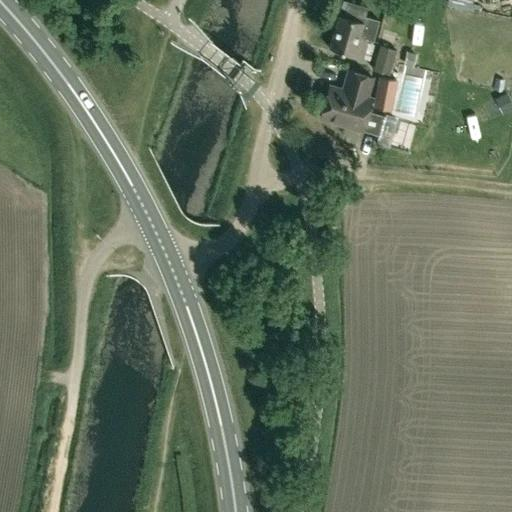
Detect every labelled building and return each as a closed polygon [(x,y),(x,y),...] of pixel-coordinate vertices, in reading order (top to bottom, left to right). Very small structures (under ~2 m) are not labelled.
[(339,15),(329,48),(363,58),(368,39),(373,40),(379,21),(364,16),(362,22),(339,15)] [(389,75),(392,65),(378,58),(381,46),(380,46),(373,68),(389,75)] [(372,77),(349,70),(345,85),(347,85),(346,91),(330,87),(321,117),(362,130),(371,99),(366,97),(372,77)] [(428,98),(426,70),(405,71),(406,99),(428,98)] [(390,109),(397,79),(379,75),(372,105),(390,109)] [(496,123),(506,111),(498,105),(488,117),(496,123)] [(420,138),(421,114),(399,113),(398,137),(420,138)]
